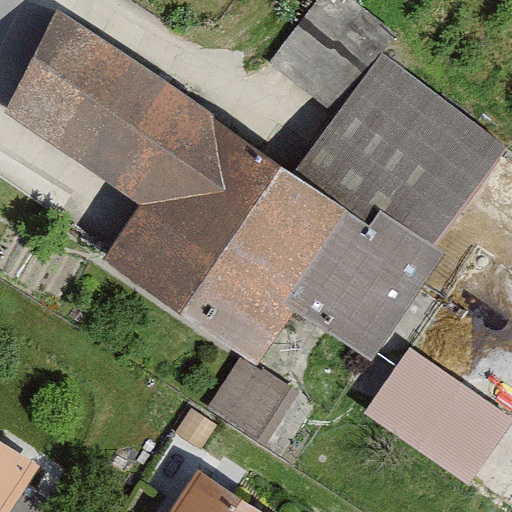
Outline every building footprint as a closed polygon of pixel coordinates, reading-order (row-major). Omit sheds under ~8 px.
[(431,279),(422,273),(508,153),(381,61),(294,182),(58,14),(0,95),(0,113),(142,215),(103,266),(238,369),(242,364),(254,371),(291,321),(363,372),(431,279)] [(362,419),(469,490),(511,425),(511,422),(406,352),(362,419)] [(209,415),(263,450),(296,399),(254,371),(242,364),(238,369),(209,415)] [(0,511),(7,511),(34,473),(0,449),(0,511)] [(254,511),(192,473),(167,511),(254,511)]
